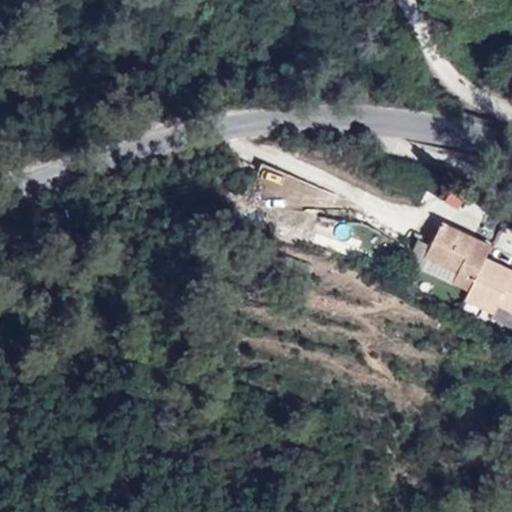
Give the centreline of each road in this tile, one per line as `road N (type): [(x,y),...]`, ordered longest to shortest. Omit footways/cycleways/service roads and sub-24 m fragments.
road 1 (unclassified): [(0,193),(206,131),(289,118),(383,120),(511,151)]
road 2 (unclassified): [(511,113),(455,81),(402,0)]
